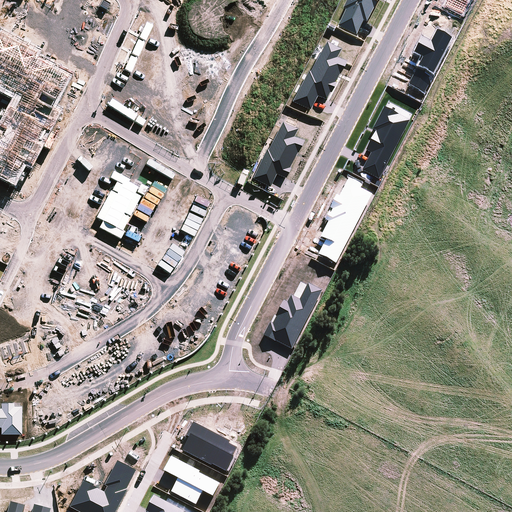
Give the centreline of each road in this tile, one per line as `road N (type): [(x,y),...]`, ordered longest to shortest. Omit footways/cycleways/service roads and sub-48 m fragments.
road 1 (residential): [(294,226),(406,0)]
road 2 (residential): [(0,468),(39,464),(184,385),(229,377)]
road 3 (residential): [(171,288),(53,369),(0,386)]
road 4 (residential): [(193,172),(282,0)]
road 5 (residential): [(229,377),(236,334),(294,226)]
road 6 (residential): [(84,108),(193,172)]
